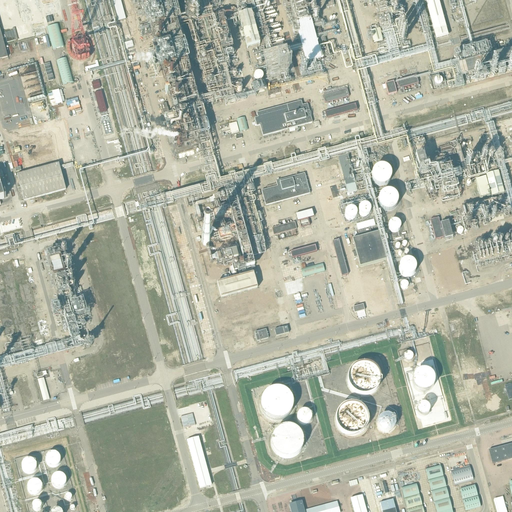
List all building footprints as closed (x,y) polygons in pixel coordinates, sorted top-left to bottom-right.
[(0,59),(7,58),(2,38),(2,36),(0,29),(0,25),(1,25),(1,26),(28,19),(22,0),(9,0),(12,10),(0,13),(0,59)] [(163,111),(171,139),(207,129),(172,0),(133,0),(133,1),(135,0),(144,0),(174,108),(163,111)] [(424,0),(436,40),(448,36),(438,0),(424,0)] [(388,29),(395,28),(393,12),(385,13),(388,29)] [(247,49),(260,46),(251,13),(238,17),(247,49)] [(148,23),(141,25),(144,36),(150,34),(148,23)] [(53,50),(64,47),(58,25),(47,27),(53,50)] [(373,40),(382,38),(379,25),(370,27),(373,40)] [(317,47),(326,44),(325,37),(315,40),(317,47)] [(498,43),(490,45),(493,55),(500,52),(498,43)] [(464,61),(489,54),(486,44),(461,51),(464,61)] [(461,77),(511,63),(511,50),(458,66),(461,77)] [(63,85),(73,82),(66,58),(56,61),(63,85)] [(264,77),(264,76),(264,74),(263,73),(262,72),(260,71),(259,71),(258,72),(257,73),(256,74),(255,76),(256,78),(256,79),(258,80),(259,80),(261,80),(263,79),(264,78),(264,77)] [(131,74),(127,75),(131,91),(135,90),(131,74)] [(164,81),(163,81),(161,75),(156,76),(157,82),(160,82),(161,85),(165,84),(164,81)] [(398,89),(418,83),(416,75),(396,81),(398,89)] [(388,95),(397,93),(393,82),(385,84),(388,95)] [(325,103),(349,97),(347,89),(323,96),(325,103)] [(102,91),(94,93),(100,113),(107,111),(102,91)] [(302,106),(301,102),(257,114),(258,118),(254,119),(257,126),(260,126),(263,136),(312,123),(307,104),(302,106)] [(355,105),(324,113),(326,119),(357,111),(355,105)] [(248,130),(245,117),(237,119),(240,132),(248,130)] [(239,132),(236,122),(229,124),(232,134),(239,132)] [(345,186),(355,184),(347,155),(338,158),(345,186)] [(422,161),(414,163),(419,180),(427,177),(422,161)] [(24,201),(66,190),(59,164),(17,175),(24,201)] [(391,177),(392,175),(392,173),(391,172),(390,170),(389,168),(387,167),(385,166),(384,166),(382,165),(379,166),(378,166),(376,167),(375,168),(373,170),(373,172),(372,173),(372,175),(372,177),(373,179),(373,181),(374,182),(376,183),(378,184),(379,185),(381,185),(383,185),(385,185),(387,184),(388,183),(390,181),(391,179),(391,177)] [(491,197),(504,194),(498,172),(485,175),(491,197)] [(266,206),(310,194),(305,174),(276,181),(277,187),(262,191),(266,206)] [(480,198),(490,196),(485,178),(475,181),(480,198)] [(202,231),(198,232),(206,260),(217,257),(219,263),(222,262),(223,265),(230,263),(232,273),(255,267),(252,254),(268,250),(249,179),(209,189),(211,196),(194,201),(202,231)] [(348,194),(357,191),(355,184),(346,187),(348,194)] [(397,203),(398,201),(397,199),(397,198),(396,196),(395,195),(394,193),(392,193),(390,192),(389,192),(387,192),(385,192),(383,193),(381,194),(380,195),(379,197),(378,199),(378,201),(378,203),(379,205),(379,206),(380,208),(382,209),(384,210),(385,211),(387,211),(390,211),(391,211),(393,210),(395,208),(396,207),(397,205),(397,203)] [(371,211),(371,210),(371,209),(370,208),(370,207),(369,206),(368,205),(367,205),(365,204),(364,204),(363,205),(361,206),(360,207),(359,208),(359,209),(359,210),(359,212),(359,214),(360,214),(361,216),(362,216),(364,217),(366,216),(367,216),(369,215),(370,214),(370,213),(371,211)] [(357,214),(357,213),(356,211),(356,210),(355,209),(354,208),(353,208),(351,207),(349,207),(348,208),(347,208),(346,209),(346,210),(345,211),(344,212),(344,213),(344,214),(345,215),(345,217),(346,217),(347,218),(348,219),(349,219),(350,219),(352,219),(353,219),(354,219),(355,218),(356,217),(356,216),(357,214)] [(312,210),(296,214),(297,221),(313,217),(312,210)] [(436,240),(444,238),(438,218),(430,220),(436,240)] [(308,219),(299,221),(301,228),(310,226),(308,219)] [(400,228),(401,226),(400,225),(400,224),(399,222),(397,221),(396,220),(395,220),(393,220),(392,220),(391,221),(390,222),(389,223),(389,224),(388,225),(388,226),(388,228),(389,230),(390,230),(391,231),(392,232),(394,232),(395,232),(397,232),(398,231),(399,231),(399,230),(400,229),(400,228)] [(274,236),(296,229),(295,222),(272,229),(274,236)] [(445,239),(452,237),(448,222),(441,224),(445,239)] [(372,234),(370,227),(357,231),(359,238),(353,239),(360,267),(386,260),(379,232),(372,234)] [(291,247),(310,244),(309,238),(290,242),(291,247)] [(342,276),(348,274),(339,240),(332,242),(342,276)] [(315,246),(290,253),(291,259),(316,252),(315,246)] [(399,268),(399,271),(401,274),(403,276),(406,277),(409,277),(412,276),(414,274),(415,271),(416,269),(416,266),(415,264),(413,262),(411,261),(408,260),(404,260),(402,262),(400,265),(399,268)] [(323,264),(300,270),(303,277),(325,271),(323,264)] [(289,294),(328,284),(324,272),(286,283),(289,294)] [(221,298),(257,288),(253,273),(217,283),(221,298)] [(109,303),(99,304),(100,311),(109,310),(109,303)] [(354,313),(364,311),(363,305),(353,308),(354,313)] [(240,327),(231,330),(232,336),(242,334),(240,327)] [(276,336),(289,333),(287,327),(274,330),(276,336)] [(257,342),(268,339),(266,330),(255,333),(257,342)] [(401,357),(402,360),(403,362),(406,363),(408,364),(411,363),(413,362),(414,359),(415,357),(414,354),(412,352),(410,351),(408,351),(405,351),(403,353),(402,355),(401,357)] [(381,383),(381,380),(381,377),(380,375),(379,372),(378,370),(376,368),(373,366),(371,365),(368,364),(365,364),(362,364),(360,364),(357,365),(355,367),(353,369),(351,371),(349,373),(349,376),(348,379),(348,382),(349,384),(349,387),(351,390),(353,392),(355,394),(357,395),(360,396),(362,397),(365,397),(368,396),(371,396),(373,394),(376,393),(378,391),(379,388),(380,386),(381,383)] [(44,401),(50,399),(44,378),(38,380),(44,401)] [(261,407),(263,411),(265,414),(268,416),(271,418),(275,419),(279,419),(283,418),(286,416),(289,414),(291,410),(293,407),(293,403),(293,399),(291,396),(289,392),(286,390),(283,388),(279,387),(275,387),(271,388),(268,390),(265,393),(263,396),(261,399),(261,403),(261,407)] [(418,397),(414,407),(423,410),(427,400),(418,397)] [(369,425),(369,422),(369,419),(368,416),(367,413),(366,411),(363,409),(361,407),(358,406),(356,405),(353,405),(350,405),(347,406),(344,407),(342,409),(340,411),(338,413),(337,416),(336,419),(336,422),(336,425),(337,427),(338,430),(340,432),(342,434),(344,436),(347,437),(350,438),(353,438),(356,438),(358,437),(361,436),(363,434),(366,432),(367,430),(368,427),(369,425)] [(298,421),(299,423),(301,425),(304,426),(306,425),(309,424),(310,423),(312,420),(312,418),(311,415),(310,413),(308,412),(305,411),(303,411),(300,412),(299,414),(297,416),(297,419),(298,421)] [(184,429),(195,425),(192,414),(180,417),(184,429)] [(378,421),(378,424),(379,427),(381,429),(384,430),(387,430),(390,430),(392,428),(394,426),(395,423),(395,420),(393,417),(391,415),(389,414),(386,414),(383,414),(380,416),(379,418),(378,421)] [(129,430),(135,453),(169,445),(162,417),(156,418),(157,422),(156,422),(155,419),(143,422),(144,426),(129,430)] [(303,446),(303,443),(303,440),(302,438),(301,435),(299,433),(298,431),(295,429),(293,428),(290,427),(288,427),(285,427),(282,428),(280,429),(277,430),(275,432),(274,434),(272,436),(271,439),(271,442),(271,444),(271,447),(272,450),(274,452),(275,454),(277,456),(280,457),(282,458),(285,459),(288,459),(290,459),(293,458),(295,457),(298,455),(299,453),(301,451),(302,448),(303,446)] [(198,437),(186,441),(199,488),(211,485),(198,437)] [(493,464),(511,458),(511,444),(489,450),(493,464)] [(124,449),(104,454),(110,478),(130,473),(124,449)] [(46,460),(46,462),(48,465),(50,467),(52,467),(55,467),(58,466),(59,464),(60,461),(60,458),(59,456),(57,454),(54,453),(51,454),(49,455),(47,457),(46,460)] [(173,454),(138,462),(144,486),(178,478),(173,454)] [(22,467),(23,470),(24,472),(27,473),(29,474),(32,473),(34,472),(36,470),(36,468),(37,465),(36,463),(34,461),(32,459),(29,459),(27,459),(25,460),(23,462),(22,465),(22,467)] [(427,479),(442,474),(439,464),(424,468),(427,479)] [(52,480),(52,483),(53,485),(54,487),(57,488),(59,489),(62,488),(64,487),(66,485),(67,482),(67,480),(66,477),(64,475),(62,474),(59,474),(56,474),(54,475),(52,477),(52,480)] [(431,491),(446,486),(443,476),(428,480),(431,491)] [(27,487),(27,490),(29,492),(31,493),(33,494),(36,494),(38,493),(40,491),(41,489),(42,486),(41,484),(40,482),(38,480),(35,479),(33,479),(30,480),(28,482),(27,484),(27,487)] [(128,480),(121,481),(123,492),(129,491),(128,480)] [(404,498),(419,493),(416,483),(401,487),(404,498)] [(463,500),(477,496),(475,485),(460,489),(463,500)] [(434,502),(449,498),(446,488),(431,491),(434,502)] [(350,498),(354,511),(366,511),(362,495),(350,498)] [(407,509),(422,505),(419,495),(404,499),(407,509)] [(465,511),(480,507),(478,497),(463,501),(465,511)] [(436,511),(440,511),(452,509),(449,498),(434,502),(436,511)] [(339,511),(337,501),(304,510),(302,501),(289,505),(290,511),(339,511)] [(33,507),(33,508),(34,510),(36,511),(37,511),(39,511),(41,509),(41,508),(41,506),(40,504),(39,503),(37,503),(35,503),(34,505),(33,507)]
